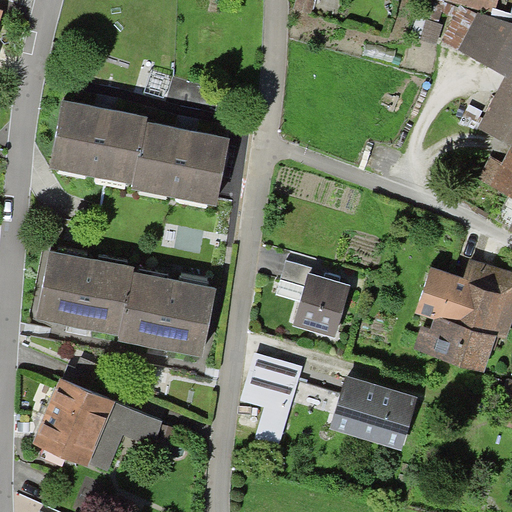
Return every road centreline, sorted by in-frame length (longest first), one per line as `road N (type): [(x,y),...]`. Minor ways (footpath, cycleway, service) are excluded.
road 1 (residential): [(0,489),(17,191),(51,0)]
road 2 (residential): [(219,511),(214,487),(263,141)]
